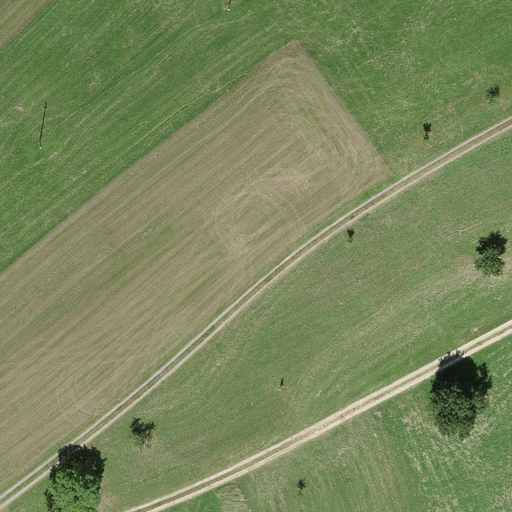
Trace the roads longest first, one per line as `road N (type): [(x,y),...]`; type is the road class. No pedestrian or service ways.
road 1 (track): [(511,122),(324,236),(0,501)]
road 2 (track): [(140,511),(511,325)]
